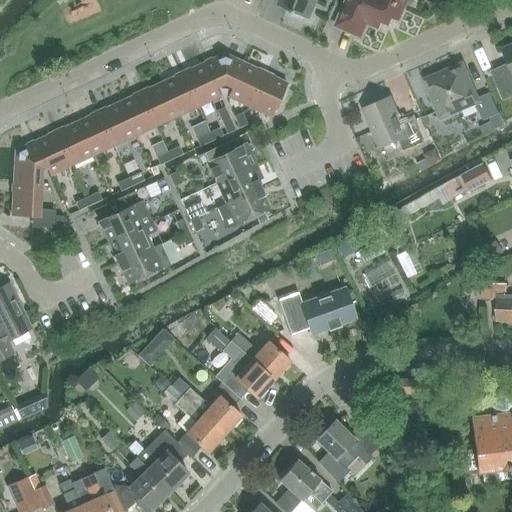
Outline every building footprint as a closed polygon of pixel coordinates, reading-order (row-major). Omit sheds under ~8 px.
[(309,18),(317,0),(280,0),(279,4),(292,10),(292,12),(295,13),(296,12),(309,18)] [(347,0),(337,25),(361,36),(367,22),(379,27),(382,21),(385,22),(391,20),(392,17),(398,19),(405,5),(407,5),(408,5),(410,5),(411,4),(412,3),(414,2),(414,1),(414,0),(347,0)] [(511,44),(503,49),(509,63),(491,71),(503,100),(511,96),(511,44)] [(232,88),(244,63),(224,53),(204,63),(215,88),(223,84),(232,88)] [(219,97),(215,88),(204,63),(182,73),(198,107),(219,97)] [(249,107),(265,73),(244,63),(232,88),(228,97),(249,107)] [(475,100),(475,99),(461,67),(429,81),(438,103),(434,105),(441,119),(455,113),(454,109),(474,101),(475,100)] [(177,116),(198,107),(182,73),(161,83),(177,116)] [(265,73),(249,107),(271,117),(287,83),(265,73)] [(156,126),(177,116),(161,83),(140,92),(156,126)] [(135,136),(156,126),(140,92),(119,102),(135,136)] [(483,121),(499,114),(490,93),(475,99),(475,100),(474,101),(483,121)] [(404,151),(424,142),(415,120),(403,125),(391,97),(363,109),(380,148),(399,140),(404,151)] [(114,146),(135,136),(119,102),(98,112),(114,146)] [(235,131),(224,108),(216,111),(227,134),(235,131)] [(93,156),(114,146),(98,112),(77,122),(93,156)] [(247,125),(242,113),(233,117),(239,128),(247,125)] [(72,165),(93,156),(77,122),(56,131),(72,165)] [(209,132),(213,140),(222,136),(219,128),(209,132)] [(51,175),(72,165),(56,131),(35,141),(46,166),(51,175)] [(200,147),(213,140),(209,132),(196,139),(200,147)] [(42,168),(46,166),(35,141),(15,150),(13,183),(41,184),(42,168)] [(207,163),(216,183),(250,167),(241,146),(227,152),(223,144),(192,159),(196,168),(207,163)] [(167,152),(171,160),(182,155),(178,147),(167,152)] [(159,165),(171,160),(167,152),(155,157),(159,165)] [(461,175),(469,190),(470,192),(492,181),(483,163),(461,175)] [(256,165),(250,167),(216,183),(226,204),(260,188),(256,180),(262,178),(256,165)] [(182,184),(177,172),(168,176),(174,188),(182,184)] [(129,178),(132,186),(143,181),(140,173),(129,178)] [(120,192),(132,186),(129,178),(116,183),(120,192)] [(169,190),(163,178),(155,182),(155,183),(151,185),(155,194),(160,192),(160,194),(169,190)] [(40,217),(41,184),(13,183),(11,216),(40,217)] [(226,204),(219,207),(216,208),(226,230),(254,217),(259,225),(268,220),(264,212),(270,209),(260,188),(226,204)] [(86,198),(90,206),(101,201),(97,192),(86,198)] [(108,242),(142,227),(152,222),(142,201),(127,208),(122,197),(104,206),(109,216),(99,221),(108,242)] [(78,211),(90,206),(86,198),(74,203),(78,211)] [(189,221),(198,217),(202,215),(197,204),(184,209),(189,221)] [(54,216),(54,229),(66,223),(63,217),(54,216)] [(198,217),(189,221),(195,233),(203,229),(198,217)] [(179,235),(188,231),(182,219),(174,223),(179,235)] [(118,263),(152,247),(142,227),(108,242),(118,263)] [(188,231),(179,235),(185,246),(193,242),(188,231)] [(152,247),(118,263),(128,284),(170,265),(160,244),(152,248),(152,247)] [(509,283),(498,283),(484,283),(484,299),(498,300),(497,322),(511,322),(511,294),(509,294),(509,283)] [(7,340),(31,328),(9,284),(0,287),(0,359),(13,353),(7,340)] [(318,331),(322,330),(355,318),(345,289),(303,305),(284,311),(292,335),(316,326),(318,331)] [(232,342),(274,380),(291,362),(268,341),(259,351),(240,333),(232,342)] [(257,399),(274,380),(232,342),(225,349),(224,348),(221,351),(234,363),(227,371),(223,367),(215,377),(219,381),(220,380),(241,399),(249,391),(257,399)] [(241,416),(233,408),(219,396),(210,406),(190,388),(190,389),(178,378),(171,387),(182,397),(183,396),(225,435),(241,416)] [(233,408),(241,399),(220,380),(219,381),(212,389),(219,396),(233,408)] [(396,396),(428,395),(427,381),(395,382),(396,396)] [(511,480),(511,470),(511,468),(511,467),(511,389),(490,392),(493,417),(471,420),(478,472),(469,473),(471,488),(484,487),(483,484),(511,480)] [(34,395),(7,404),(10,414),(37,405),(34,395)] [(208,453),(225,435),(183,396),(182,397),(176,404),(186,414),(176,424),(185,433),(177,442),(187,452),(186,453),(191,458),(201,447),(208,453)] [(365,424),(351,437),(336,421),(316,440),(328,453),(318,463),(337,483),(343,476),(343,469),(363,450),(369,456),(383,441),(365,424)] [(177,442),(166,431),(165,430),(144,451),(137,457),(169,490),(188,471),(178,461),(186,453),(187,452),(177,442)] [(150,511),(164,499),(162,498),(169,490),(137,457),(137,458),(130,465),(140,476),(129,486),(113,485),(124,511),(136,501),(147,511),(150,511)] [(279,481),(288,489),(275,504),(283,511),(290,511),(301,501),(313,511),(314,511),(332,492),(297,461),(279,481)] [(70,479),(81,505),(84,511),(111,511),(104,494),(90,501),(79,475),(70,479)] [(84,511),(81,505),(70,479),(59,484),(70,509),(64,511),(84,511)] [(35,490),(42,508),(52,504),(45,485),(35,490)] [(43,511),(42,508),(35,490),(33,486),(19,491),(28,511),(43,511)] [(360,511),(347,495),(337,503),(344,511),(360,511)] [(268,511),(259,503),(250,511),(268,511)]
